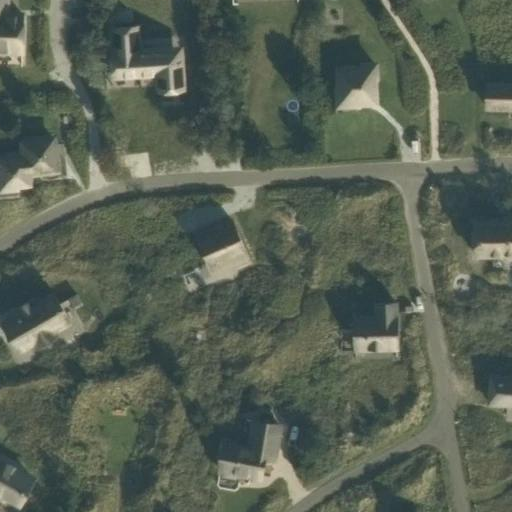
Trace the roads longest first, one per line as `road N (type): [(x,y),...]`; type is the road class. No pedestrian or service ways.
road 1 (unclassified): [(0,247),(94,195),(149,182),(406,169)]
road 2 (residential): [(406,169),(448,426)]
road 3 (residential): [(300,511),(448,426)]
